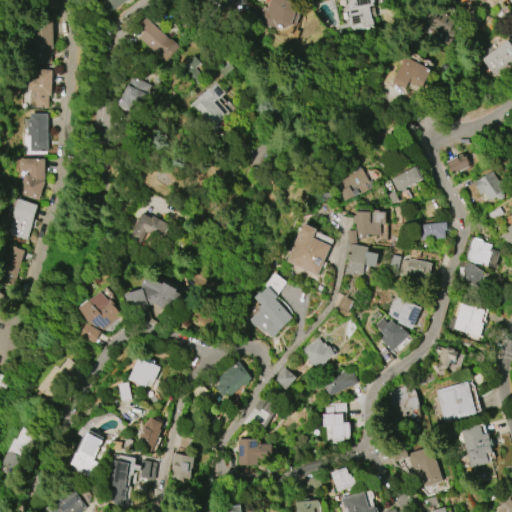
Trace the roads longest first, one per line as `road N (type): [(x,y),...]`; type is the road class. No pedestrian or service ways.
road 1 (residential): [(511,102),(431,138),(465,225),(463,239),(434,337),(372,389),(367,452)]
road 2 (residential): [(367,452),(299,473),(227,478),(214,454),(268,377),(263,355),(252,350),(212,354)]
road 3 (residential): [(15,511),(107,349),(141,333),(212,354)]
road 4 (residential): [(24,286),(57,174),(68,30),(60,0)]
road 5 (residential): [(344,223),(329,309),(268,377)]
road 6 (residential): [(212,354),(178,403),(154,511)]
road 7 (residential): [(152,0),(120,34),(105,133)]
